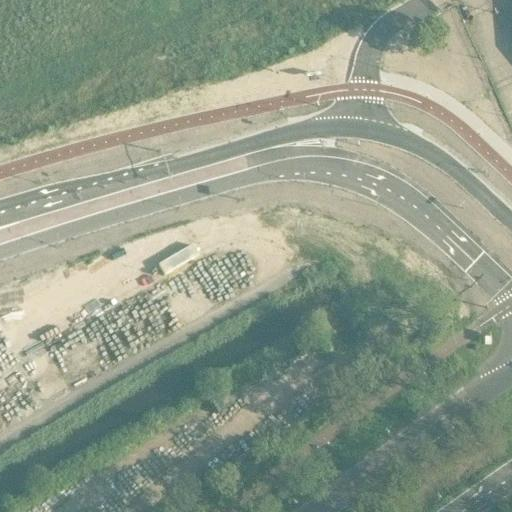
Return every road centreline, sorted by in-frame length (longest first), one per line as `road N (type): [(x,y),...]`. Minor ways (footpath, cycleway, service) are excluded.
road 1 (unclassified): [(0,251),(221,186),(310,170),(352,174),(393,192),(511,297)]
road 2 (unclassified): [(511,222),(447,165),(392,136),(356,128),(285,136),(0,220)]
road 3 (trunk): [(511,382),(329,511)]
